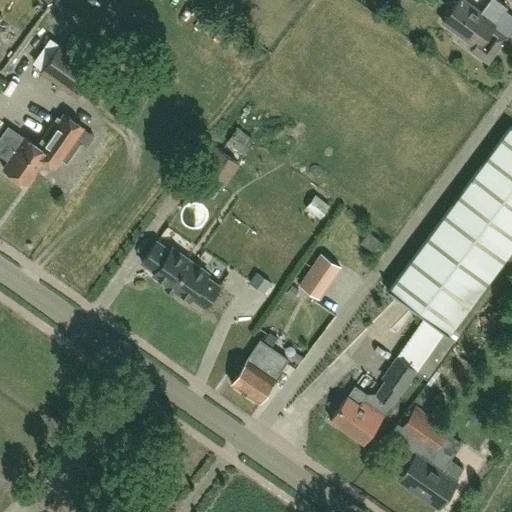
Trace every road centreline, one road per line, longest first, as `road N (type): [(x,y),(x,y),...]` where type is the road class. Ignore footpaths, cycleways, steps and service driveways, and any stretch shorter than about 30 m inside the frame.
road 1 (unclassified): [(511,91),(246,444)]
road 2 (tertiary): [(246,444),(0,272)]
